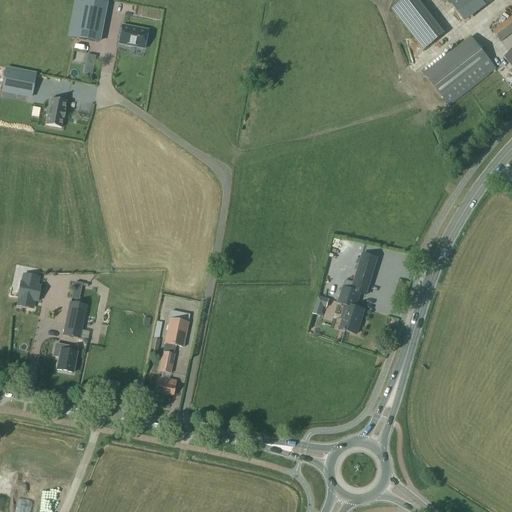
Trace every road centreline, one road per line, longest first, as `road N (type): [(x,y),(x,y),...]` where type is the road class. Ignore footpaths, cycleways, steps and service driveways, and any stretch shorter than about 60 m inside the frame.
road 1 (tertiary): [(330,462),(0,394)]
road 2 (primary): [(374,446),(442,249),(511,147)]
